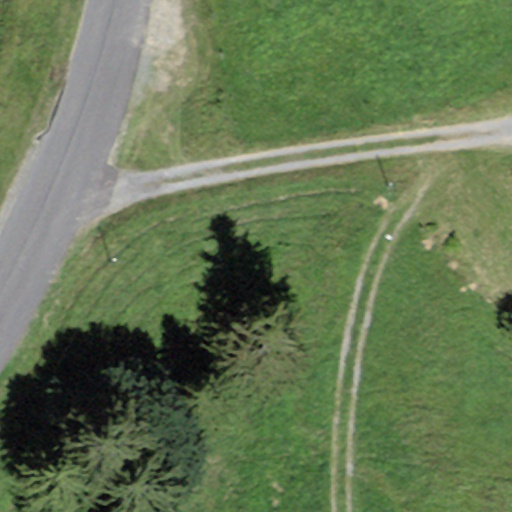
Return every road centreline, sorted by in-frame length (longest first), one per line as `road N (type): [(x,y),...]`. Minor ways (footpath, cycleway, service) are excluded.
road 1 (track): [(52,200),(511,128)]
road 2 (track): [(342,511),(370,298),(455,138)]
road 3 (tertiary): [(120,0),(93,102),(0,301)]
